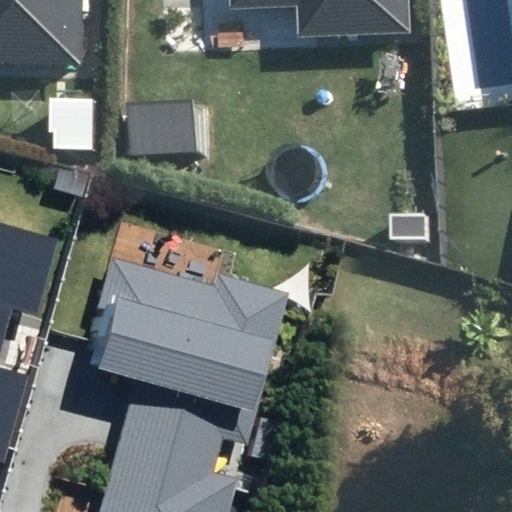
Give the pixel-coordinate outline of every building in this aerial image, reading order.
[(0,0),(0,59),(82,61),(83,0),(0,0)] [(411,31),(409,0),(231,0),(232,8),(297,5),(298,37),(411,31)] [(130,154),(197,150),(195,99),(127,103),(130,154)] [(35,310),(54,239),(0,224),(0,463),(5,464),(28,376),(0,368),(0,351),(13,304),(35,310)] [(287,294),(217,275),(214,285),(112,258),(84,363),(137,377),(100,511),(229,511),(239,477),(215,471),(224,437),(247,443),(287,294)]
